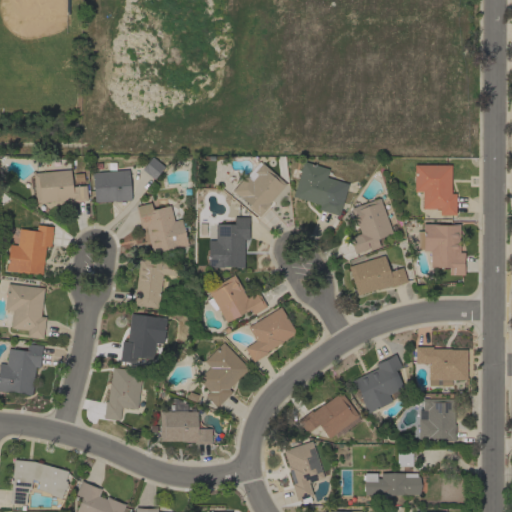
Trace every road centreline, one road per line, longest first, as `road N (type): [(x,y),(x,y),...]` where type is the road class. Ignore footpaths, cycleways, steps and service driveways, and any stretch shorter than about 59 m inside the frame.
road 1 (tertiary): [(493,511),(493,0)]
road 2 (residential): [(246,470),(267,406),(346,341),(400,317),(487,318)]
road 3 (residential): [(246,470),(182,476),(60,434),(0,423)]
road 4 (residential): [(323,300),(326,275),(302,238),(287,238),(279,258),(298,293),(323,300)]
road 5 (residential): [(88,308),(105,293),(111,250),(99,237),(83,247),(76,290),(88,308)]
road 6 (residential): [(60,434),(88,308)]
